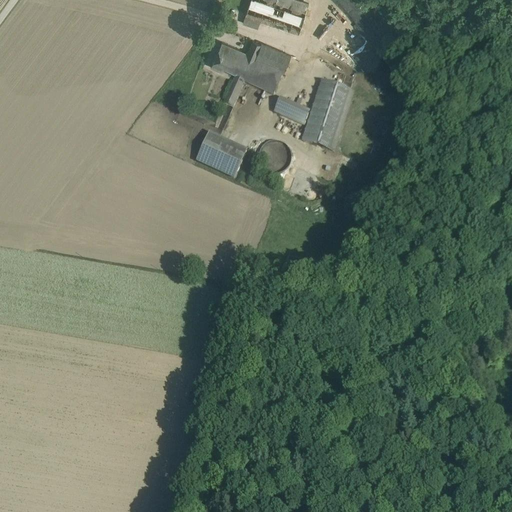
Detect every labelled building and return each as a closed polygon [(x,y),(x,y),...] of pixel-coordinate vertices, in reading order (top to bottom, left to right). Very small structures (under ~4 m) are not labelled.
[(309,4),(297,0),(250,0),(245,16),(260,22),(299,35),(309,4)] [(260,22),(245,16),(243,23),(258,28),(260,22)] [(235,78),(224,104),(233,108),(245,82),(274,95),(285,71),(291,56),(262,43),(261,44),(253,41),(247,54),(235,78)] [(222,43),(211,67),(235,78),(247,54),(222,43)] [(322,83),(303,141),(334,151),(353,93),(322,83)] [(310,111),(281,98),(274,112),(305,126),(310,111)] [(247,151),(210,135),(198,162),(234,178),(247,151)] [(291,163),(292,157),(291,151),(287,145),(282,142),(275,141),(269,142),(264,146),(261,151),(259,157),(261,163),(264,169),(270,172),(276,173),(282,172),(287,168),(291,163)]
